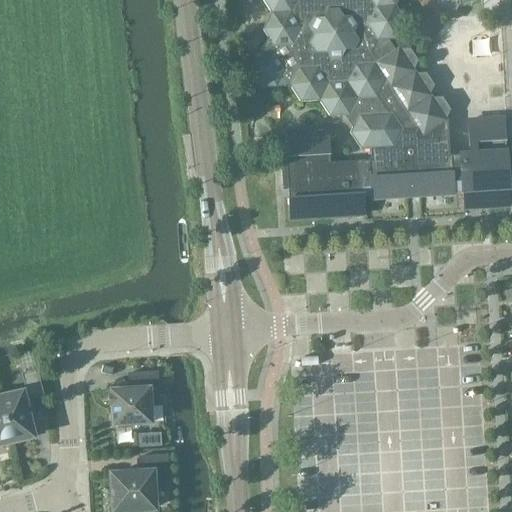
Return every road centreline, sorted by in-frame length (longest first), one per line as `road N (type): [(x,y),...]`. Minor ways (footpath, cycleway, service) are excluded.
road 1 (tertiary): [(225,333),(184,0)]
road 2 (residential): [(0,510),(44,497),(64,478),(65,378),(79,349),(150,338)]
road 3 (residential): [(317,326),(400,320),(467,259),(511,255)]
road 4 (tertiary): [(237,511),(225,333)]
